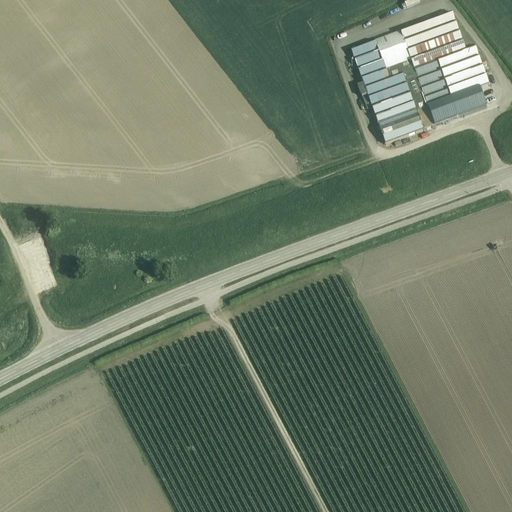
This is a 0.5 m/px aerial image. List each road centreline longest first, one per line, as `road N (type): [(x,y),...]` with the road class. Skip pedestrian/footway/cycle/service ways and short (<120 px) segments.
road 1 (tertiary): [(0,379),(208,283),(511,171)]
road 2 (track): [(55,350),(0,222)]
